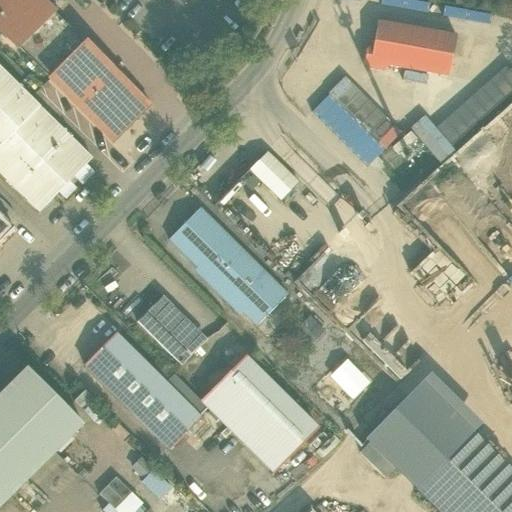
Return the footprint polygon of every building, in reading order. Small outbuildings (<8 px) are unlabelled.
[(145,105),(38,0),(0,0),(0,30),(111,140),(145,105)] [(455,36),(377,22),(372,46),(365,50),(363,62),(368,69),(381,72),(388,67),(448,78),(455,36)] [(0,147),(39,108),(0,70),(0,147)] [(39,108),(0,147),(0,175),(38,213),(91,159),(39,108)] [(279,200),(297,181),(265,150),(247,169),(279,200)] [(411,163),(400,173),(403,176),(414,166),(411,163)] [(243,253),(199,209),(198,210),(193,212),(192,216),(187,221),(183,222),(182,227),(168,241),(212,284),(213,284),(243,253)] [(0,240),(12,228),(0,216),(0,240)] [(0,248),(16,232),(12,228),(0,240),(0,248)] [(449,314),(475,289),(434,246),(408,271),(449,314)] [(286,296),(243,253),(213,284),(225,295),(225,302),(234,312),(240,312),(255,327),(286,296)] [(144,315),(136,323),(180,367),(188,359),(187,358),(204,342),(161,299),(144,316),(144,315)] [(310,339),(321,332),(310,315),(299,322),(310,339)] [(165,384),(115,334),(83,366),(169,451),(200,419),(198,417),(165,384)] [(317,425),(246,355),(200,402),(272,472),(317,425)] [(345,361),(329,377),(352,399),(368,382),(345,361)] [(26,369),(0,394),(0,506),(82,425),(26,369)] [(481,422),(431,373),(367,438),(417,488),(481,422)] [(206,409),(173,376),(165,384),(198,417),(206,409)] [(511,511),(511,472),(472,433),(416,491),(437,511),(511,511)] [(147,511),(131,495),(138,487),(121,470),(96,494),(114,511),(147,511)]
